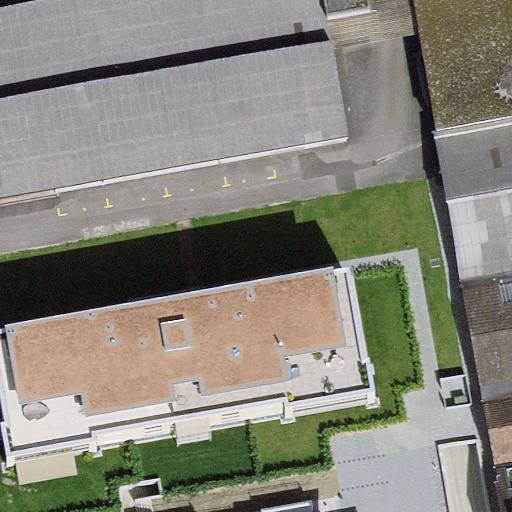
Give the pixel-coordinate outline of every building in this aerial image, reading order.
[(0,0),(0,202),(342,142),(322,28),(364,20),(360,0),(0,0)] [(500,502),(501,511),(511,511),(511,0),(410,0),(441,176),(500,502)] [(159,251),(185,401),(191,399),(210,511),(281,511),(266,428),(256,429),(223,240),(159,251)] [(185,401),(32,427),(47,511),(210,511),(191,399),(185,401)] [(444,511),(501,511),(500,502),(444,511)]
